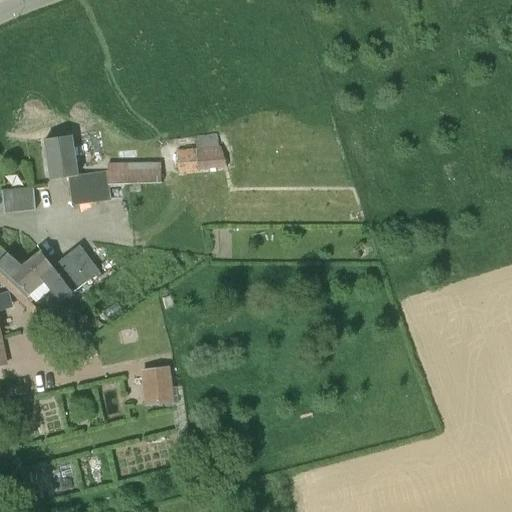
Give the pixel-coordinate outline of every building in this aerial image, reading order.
[(108,171),(76,175),(70,136),(45,140),(51,180),(68,178),(72,206),(110,201),(108,188),(127,187),(127,185),(162,183),(161,163),(108,164),(108,171)] [(177,150),(178,173),(198,172),(198,170),(226,168),(221,146),(219,146),(198,148),(177,150)] [(36,211),(33,188),(2,192),(4,212),(6,213),(36,211)] [(46,281),(28,261),(22,266),(0,246),(0,273),(27,298),(28,297),(44,282),(46,281)] [(61,303),(99,271),(79,246),(52,267),(40,251),(28,261),(46,281),(44,282),(61,303)] [(0,282),(24,305),(48,328),(54,321),(32,300),(28,297),(27,298),(0,273),(0,282)] [(173,410),(173,403),(174,403),(169,367),(141,370),(145,406),(164,404),(165,411),(173,410)]
